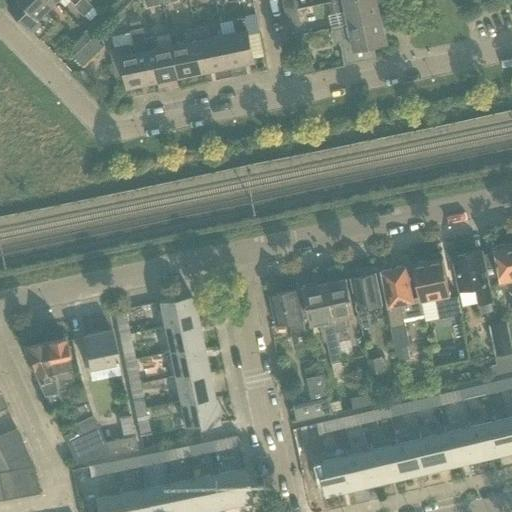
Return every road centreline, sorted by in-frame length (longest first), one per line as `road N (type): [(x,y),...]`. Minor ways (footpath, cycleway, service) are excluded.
road 1 (residential): [(0,28),(99,127),(120,131),(284,98)]
road 2 (residential): [(234,256),(511,198)]
road 3 (residential): [(285,511),(234,256)]
road 4 (residential): [(0,305),(234,256)]
road 5 (residential): [(284,98),(511,50)]
